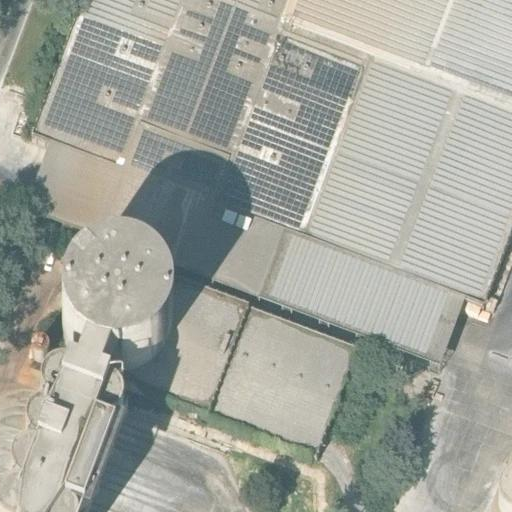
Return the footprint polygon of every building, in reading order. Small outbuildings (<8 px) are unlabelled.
[(50,164),(24,232),(125,270),(139,275),(150,279),(235,311),(323,344),(437,387),(463,319),(481,326),(485,314),(511,243),(511,0),(193,0),(189,10),(161,0),(91,0),(32,157),(50,164)] [(147,290),(150,279),(139,275),(125,270),(121,280),(147,290)] [(119,396),(116,403),(206,436),(314,477),(355,369),(247,328),(199,311),(175,302),(168,321),(171,333),(172,347),(167,364),(158,378),(145,389),(128,396),(119,396)] [(29,511),(97,511),(114,469),(95,462),(102,443),(110,423),(101,420),(110,396),(98,393),(86,387),(77,411),(68,407),(60,428),(46,467),(45,466),(37,487),(39,487),(29,511)] [(433,395),(427,414),(463,423),(468,404),(433,395)] [(60,428),(68,407),(60,406),(53,408),(45,414),(41,421),(40,430),(42,436),(46,439),(43,447),(37,448),(30,454),(26,461),(25,470),(28,477),(30,480),(28,486),(22,488),(16,493),(11,501),(11,509),(11,511),(29,511),(39,487),(37,487),(45,466),(46,467),(60,428)]
